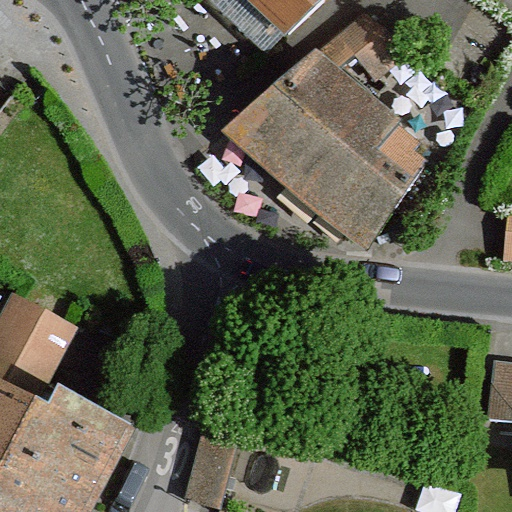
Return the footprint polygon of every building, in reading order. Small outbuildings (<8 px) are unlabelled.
[(242,0),(286,42),(333,0),(242,0)] [(367,18),(225,139),(372,259),(418,189),(381,160),(403,130),(362,96),(412,53),(367,18)] [(80,331),(12,295),(0,317),(0,388),(39,410),(80,331)] [(492,417),(511,418),(511,367),(496,367),(492,417)] [(0,511),(98,511),(139,436),(61,399),(51,417),(39,410),(0,388),(0,511)] [(189,506),(211,511),(223,511),(242,443),(208,434),(189,506)]
